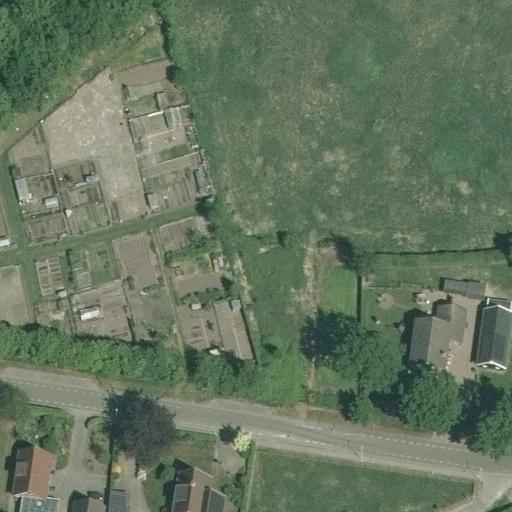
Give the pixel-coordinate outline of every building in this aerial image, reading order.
[(484,299),(486,287),(447,282),(445,294),(484,299)] [(411,373),(442,377),(447,342),(461,344),(465,316),(439,313),(437,331),(417,329),(411,373)] [(478,371),(503,374),(507,350),(481,347),(478,371)] [(29,511),(28,511),(57,511),(58,506),(44,504),(50,462),(20,458),(14,501),(23,502),(22,510),(29,511)] [(221,511),(223,501),(207,498),(209,484),(180,480),(175,511),(221,511)] [(128,511),(130,496),(112,494),(110,511),(128,511)]
